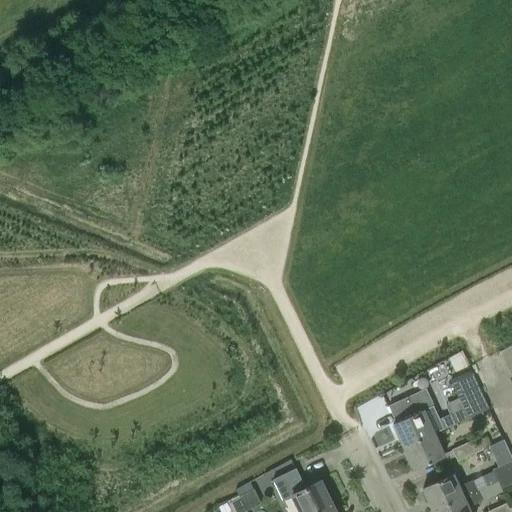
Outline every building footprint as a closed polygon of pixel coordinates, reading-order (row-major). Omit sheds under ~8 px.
[(511,345),(499,352),(505,366),(511,362),(511,345)] [(464,408),(439,419),(443,428),(488,408),(472,374),(452,383),(464,408)] [(392,424),(403,447),(433,433),(443,428),(439,419),(433,405),(392,424)] [(443,456),(433,433),(403,447),(414,470),(443,456)] [(482,449),(477,438),(452,450),(457,460),(482,449)] [(511,459),(492,469),(492,471),(496,479),(511,471),(511,459)] [(291,496),(298,511),(313,511),(332,503),(320,479),(304,487),(295,468),(272,479),(282,500),(291,496)] [(482,476),(486,486),(497,481),(492,471),(482,476)] [(511,471),(496,479),(497,481),(501,490),(511,484),(511,471)] [(422,488),(433,511),(477,490),(472,480),(458,486),(452,474),(422,488)] [(238,497),(239,498),(245,511),(260,503),(253,489),(238,497)] [(482,500),(477,490),(433,511),(469,511),(467,507),(482,500)] [(239,498),(229,503),(232,511),(245,511),(239,498)] [(486,511),(511,511),(508,502),(486,511)] [(313,511),(336,511),(332,503),(313,511)]
